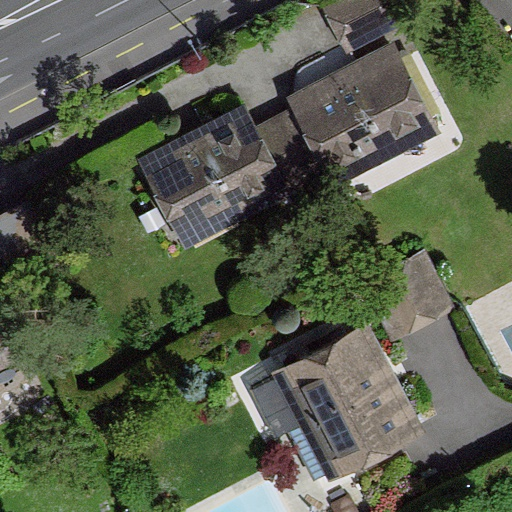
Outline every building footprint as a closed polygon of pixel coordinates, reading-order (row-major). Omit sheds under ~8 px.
[(389,0),(325,0),(346,41),(397,16),(389,0)] [(243,94),(135,148),(185,247),(438,121),(395,35),(286,90),(293,104),(257,122),(243,94)] [(421,247),(366,273),(393,330),(448,303),(421,247)] [(0,364),(34,346),(0,284),(0,364)] [(367,321),(280,366),(335,472),(422,427),(367,321)]
